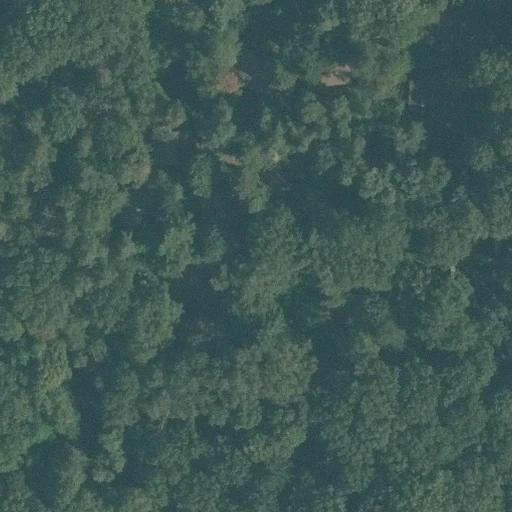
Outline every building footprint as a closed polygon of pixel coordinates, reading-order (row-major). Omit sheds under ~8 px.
[(0,0),(0,5),(3,8),(11,0),(0,0)] [(437,40),(439,2),(416,1),(414,30),(437,31),(436,40),(437,40)] [(439,2),(437,40),(458,41),(458,51),(460,13),(439,12),(439,2)] [(460,13),(458,51),(481,52),(482,24),(460,23),(461,13),(460,13)] [(36,26),(32,52),(31,59),(63,64),(68,32),(36,26)] [(342,45),(309,43),(307,76),(340,78),(342,45)] [(270,87),(277,54),(238,46),(236,53),(231,52),(225,77),(270,87)] [(429,116),(430,116),(432,78),(409,77),(408,105),(430,107),(429,116)] [(432,78),(430,116),(451,118),(450,128),(451,128),(453,90),(432,88),(432,78)] [(66,124),(83,127),(105,131),(107,122),(111,123),(116,96),(72,89),(66,124)] [(453,90),(451,128),(473,129),(475,101),(453,99),(454,90),(453,90)] [(151,153),(196,155),(197,135),(190,135),(191,126),(152,124),(151,153)] [(129,180),(105,194),(122,223),(146,209),(129,180)] [(200,219),(246,216),(245,192),(239,192),(239,183),(198,185),(200,219)] [(450,249),(473,251),(475,213),(474,223),(452,221),(450,249)] [(498,214),(475,213),(473,251),(474,241),(496,243),(498,214)] [(200,292),(201,259),(165,259),(165,266),(159,266),(159,292),(200,292)] [(217,308),(177,311),(180,344),(225,340),(222,316),(218,316),(217,308)] [(294,511),(270,485),(245,508),(248,511),(294,511)] [(474,511),(446,493),(433,511),(474,511)]
